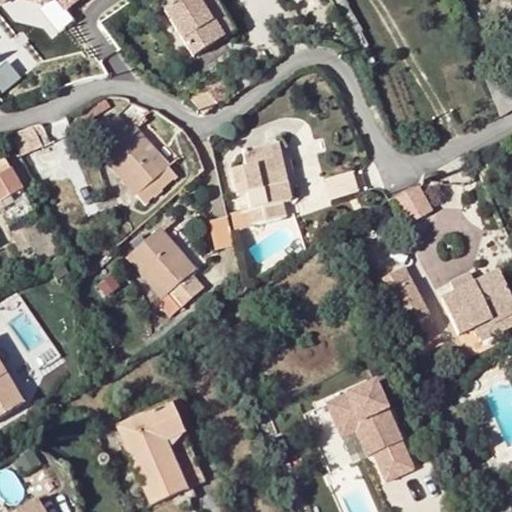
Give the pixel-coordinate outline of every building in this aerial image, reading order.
[(0,0),(0,1),(1,3),(4,0),(27,0),(41,4),(43,2),(46,5),(52,0),(57,0),(66,11),(78,0),(0,0)] [(230,35),(210,3),(204,7),(199,0),(182,0),(166,11),(194,57),(230,35)] [(216,0),(214,0),(210,3),(230,35),(236,31),(216,0)] [(345,0),(331,0),(354,37),(365,31),(345,0)] [(24,50),(10,64),(24,77),(38,63),(24,50)] [(487,57),(479,61),(487,80),(500,74),(496,64),(491,65),(487,57)] [(5,60),(0,64),(0,89),(3,93),(21,79),(5,60)] [(207,86),(219,102),(235,89),(223,73),(207,86)] [(81,125),(107,107),(102,99),(76,114),(81,125)] [(161,175),(168,184),(178,176),(132,125),(128,129),(117,115),(93,136),(105,149),(101,153),(137,195),(161,175)] [(283,143),(244,152),(247,168),(233,170),(238,196),(248,194),(254,225),(280,219),(278,204),(293,200),(294,184),(294,173),(292,161),(288,152),(283,143)] [(8,162),(0,166),(0,203),(23,190),(8,162)] [(146,204),(168,184),(161,175),(137,195),(146,204)] [(398,194),(410,220),(432,210),(420,184),(398,194)] [(210,218),(213,248),(232,247),(230,216),(210,218)] [(160,228),(144,242),(135,250),(127,257),(163,298),(168,294),(181,309),(204,289),(192,274),(196,271),(160,228)] [(131,244),(135,250),(144,242),(139,236),(131,244)] [(483,303),(509,290),(490,251),(466,263),(446,273),(432,280),(449,314),(466,305),(480,298),(483,303)] [(443,267),(446,273),(466,263),(463,258),(443,267)] [(391,274),(385,278),(409,327),(428,317),(409,280),(397,286),(391,274)] [(511,299),(511,296),(509,290),(483,303),(480,298),(466,305),(473,319),(511,299)] [(0,418),(24,403),(0,363),(0,418)] [(373,386),(325,407),(337,435),(358,426),(372,457),(384,485),(412,473),(373,386)] [(164,442),(182,434),(170,406),(117,428),(150,506),(178,494),(186,491),(164,442)] [(358,426),(337,435),(340,442),(354,435),(365,460),(372,457),(358,426)] [(203,482),(182,434),(164,442),(186,491),(193,487),(203,482)] [(113,462),(108,452),(98,457),(97,462),(98,464),(103,466),(113,462)] [(197,497),(193,487),(186,491),(178,494),(183,504),(197,497)] [(45,511),(38,500),(17,511),(45,511)]
